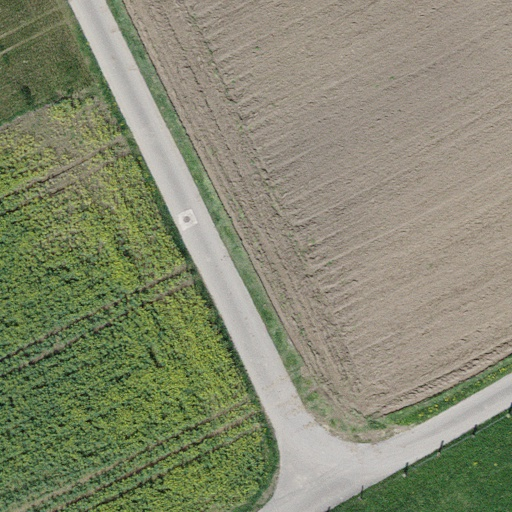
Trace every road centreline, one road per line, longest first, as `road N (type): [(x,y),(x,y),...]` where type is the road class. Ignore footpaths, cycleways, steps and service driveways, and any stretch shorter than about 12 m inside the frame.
road 1 (unclassified): [(322,478),(90,0)]
road 2 (unclassified): [(511,371),(322,478)]
